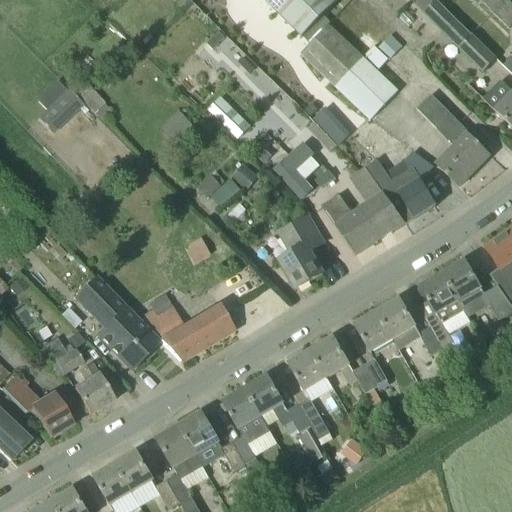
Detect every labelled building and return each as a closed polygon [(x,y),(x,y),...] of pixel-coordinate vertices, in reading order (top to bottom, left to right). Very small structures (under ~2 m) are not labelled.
[(332,0),(262,0),(301,39),(337,5),(332,0)] [(511,24),(511,4),(508,0),(479,0),(508,29),(511,24)] [(437,2),(423,15),(482,75),(496,61),(437,2)] [(377,72),(363,58),(329,26),(300,56),(369,123),(398,92),(377,72)] [(207,45),(213,52),(225,40),(218,33),(207,45)] [(391,37),(377,51),(389,61),(402,47),(401,46),(391,37)] [(365,59),(378,70),(387,60),(374,49),(365,59)] [(511,59),(503,68),(511,76),(511,59)] [(511,129),(511,90),(503,81),(483,101),(511,129)] [(46,111),(66,92),(57,82),(37,102),(46,111)] [(76,96),(94,115),(105,105),(105,104),(87,85),(76,96)] [(292,102),(310,120),(336,149),(352,135),(325,105),(324,107),(306,88),(292,102)] [(74,110),(77,113),(84,106),(68,90),(66,92),(46,111),(38,119),(51,132),(74,110)] [(435,165),(459,188),(489,158),(428,95),(414,110),(452,147),(435,165)] [(194,127),(184,117),(165,135),(175,145),(194,127)] [(314,189),(306,181),(298,171),(316,155),(304,141),(273,169),(302,200),(314,189)] [(256,143),(249,150),(265,165),(272,158),(256,143)] [(387,201),(405,226),(413,221),(436,207),(417,177),(414,170),(393,184),(378,161),(366,169),(387,201)] [(257,178),(242,166),(232,181),(247,192),(257,178)] [(355,257),(379,242),(405,226),(387,201),(366,169),(350,179),(366,203),(350,213),(338,196),(322,207),(355,257)] [(212,177),(211,176),(197,188),(208,201),(222,189),(217,183),(212,177)] [(278,261),(296,291),(323,276),(309,253),(323,245),(307,217),(277,235),(289,256),(278,261)] [(511,230),(485,249),(503,276),(494,283),(499,289),(511,307),(511,287),(504,277),(511,271),(511,230)] [(194,266),(211,257),(202,239),(189,246),(192,251),(187,254),(194,266)] [(58,246),(53,251),(61,259),(65,255),(58,246)] [(442,276),(464,314),(465,315),(468,320),(490,307),(499,322),(511,314),(511,307),(499,289),(485,297),(464,262),(442,276)] [(420,288),(440,322),(443,326),(464,314),(442,276),(420,288)] [(97,336),(130,371),(158,344),(94,278),(74,298),(104,329),(97,336)] [(432,357),(436,355),(442,351),(429,329),(419,335),(399,301),(377,314),(394,342),(400,353),(422,340),(432,357)] [(138,319),(179,362),(232,331),(218,306),(183,326),(168,302),(138,319)] [(354,327),(371,356),(394,342),(377,314),(354,327)] [(440,322),(429,329),(442,351),(454,345),(443,326),(440,322)] [(333,340),(310,353),(327,381),(349,368),(333,340)] [(63,377),(84,365),(75,349),(72,351),(69,345),(62,348),(66,355),(54,362),(63,377)] [(288,365),(304,394),(327,381),(310,353),(288,365)] [(363,367),(376,390),(388,383),(375,361),(363,367)] [(84,382),(73,388),(89,416),(114,401),(92,364),(78,372),(84,382)] [(10,375),(0,365),(0,385),(2,383),(10,375)] [(365,396),(376,390),(363,367),(352,374),(365,396)] [(21,382),(15,376),(1,391),(25,415),(32,410),(49,439),(72,425),(53,393),(41,401),(26,387),(28,385),(23,380),(21,382)] [(267,378),(244,391),(261,420),(273,413),(282,429),(292,424),(299,435),(310,429),(297,407),(287,413),(267,378)] [(222,403),(242,439),(231,445),(245,467),(256,460),(248,446),(269,434),(261,420),(244,391),(222,403)] [(322,422),(309,400),(297,407),(310,429),(318,443),(330,436),(322,422)] [(0,416),(0,452),(10,462),(29,443),(0,416)] [(202,416),(179,429),(203,469),(225,457),(233,473),(245,467),(231,445),(222,451),(202,416)] [(179,429),(157,442),(177,476),(167,483),(179,505),(183,511),(198,511),(181,482),(203,469),(179,429)] [(356,444),(345,459),(357,468),(368,453),(356,444)] [(136,454),(115,467),(131,495),(153,483),(136,454)] [(265,476),(258,464),(248,470),(254,482),(265,476)] [(110,507),(131,495),(115,467),(94,479),(110,507)] [(333,471),(319,480),(326,489),(340,480),(333,471)] [(167,483),(156,489),(168,511),(179,505),(167,483)] [(56,511),(85,511),(73,491),(52,503),(56,511)] [(36,511),(56,511),(52,503),(36,511)]
